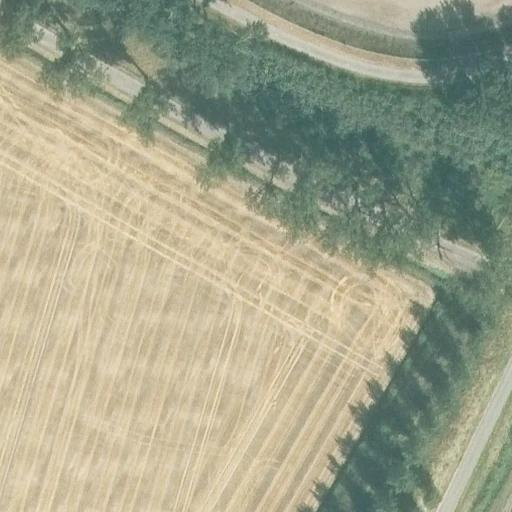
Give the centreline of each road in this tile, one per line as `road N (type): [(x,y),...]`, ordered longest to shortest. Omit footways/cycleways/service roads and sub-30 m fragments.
road 1 (track): [(0,6),(361,209),(511,272)]
road 2 (unclassified): [(511,63),(453,77),(380,74),(308,50),(215,0)]
road 3 (unclassified): [(446,511),(511,374)]
